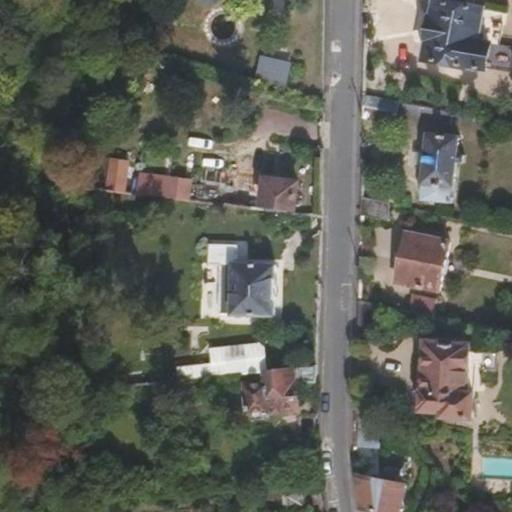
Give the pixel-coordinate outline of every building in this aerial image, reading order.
[(477,45),(483,14),(435,3),(421,63),(475,76),(482,75),(488,50),(486,48),(477,45)] [(215,38),(231,29),(221,13),(206,22),(215,38)] [(486,48),(493,17),(483,14),(477,45),(486,48)] [(294,86),(295,62),(272,62),(272,86),(294,86)] [(392,122),(397,104),(363,97),(362,121),(391,128),(392,122)] [(414,127),(417,108),(397,104),(392,122),(414,127)] [(425,129),(429,111),(417,108),(414,127),(425,129)] [(454,126),(456,116),(429,111),(425,129),(425,132),(452,138),(454,126)] [(511,128),(456,116),(454,126),(491,134),(510,139),(511,139),(511,128)] [(464,168),(465,160),(458,159),(460,143),(427,138),(419,203),(452,206),(456,168),(464,168)] [(292,188),(262,185),(265,148),(226,144),(218,204),(290,214),(292,188)] [(117,192),(121,163),(104,161),(100,190),(117,192)] [(181,200),(183,182),(132,176),(130,193),(181,200)] [(381,224),(384,206),(359,201),(358,221),(365,221),(381,224)] [(436,294),(445,245),(403,237),(394,285),(436,294)] [(272,318),(273,267),(235,267),(235,248),(209,247),(208,267),(216,267),(215,315),(229,315),(229,317),(272,318)] [(314,327),(315,302),(283,291),(282,315),(314,327)] [(413,311),(415,296),(391,291),(388,305),(390,305),(404,309),(413,311)] [(372,331),(372,302),(355,299),(355,332),(372,331)] [(402,320),(404,309),(390,305),(387,317),(402,320)] [(466,392),(466,364),(473,364),(479,364),(479,345),(467,345),(467,341),(423,342),(424,409),(445,410),(445,415),(473,415),(473,392),(466,392)] [(266,370),(264,347),(260,344),(210,350),(211,365),(177,369),(179,382),(265,371),(266,370)] [(295,414),(292,386),(313,384),(313,364),(266,370),(265,371),(267,389),(245,392),(248,419),(295,414)] [(377,511),(400,511),(406,486),(358,476),(363,510),(377,511)] [(273,507),(273,493),(245,496),(245,509),(273,507)]
